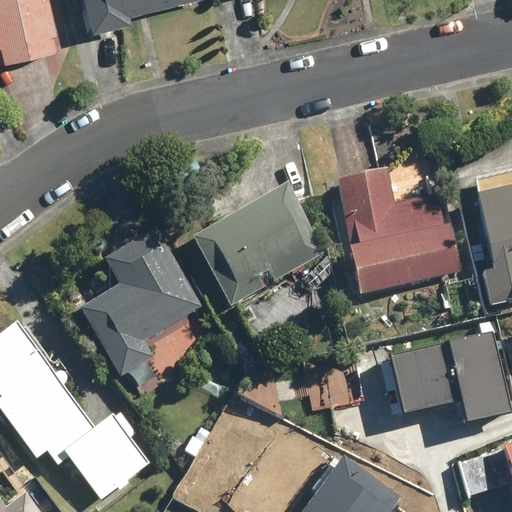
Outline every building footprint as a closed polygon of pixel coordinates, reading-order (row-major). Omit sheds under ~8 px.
[(46,0),(0,0),(0,62),(57,50),(46,0)] [(127,14),(198,0),(77,0),(84,32),(129,23),(127,14)] [(390,205),(382,169),(333,181),(350,250),(344,252),(355,298),(459,273),(439,193),(390,205)] [(511,174),(473,182),(489,268),(481,270),(488,309),(511,303),(511,174)] [(287,185),(187,237),(226,310),(326,258),(287,185)] [(202,309),(172,256),(161,262),(157,255),(127,271),(132,279),(76,310),(117,381),(155,360),(145,341),(202,309)] [(99,504),(149,467),(110,415),(90,430),(11,324),(0,332),(0,417),(34,463),(45,455),(49,460),(60,452),(99,504)] [(386,360),(400,417),(456,403),(461,426),(508,415),(489,335),(386,360)] [(511,444),(499,448),(511,486),(511,490),(511,444)] [(511,486),(499,448),(456,461),(467,499),(511,486)] [(391,511),(401,500),(343,456),(300,511),(391,511)] [(2,511),(0,508),(0,511),(38,511),(25,495),(2,511)]
